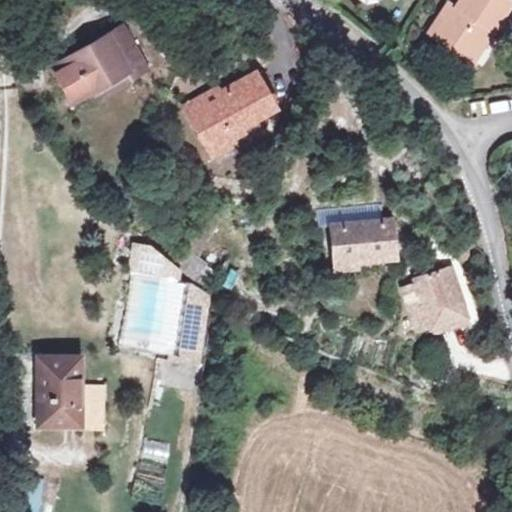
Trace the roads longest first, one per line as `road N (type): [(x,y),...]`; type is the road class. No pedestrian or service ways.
road 1 (residential): [(451,132),(488,226),(511,342)]
road 2 (residential): [(301,0),(451,132)]
